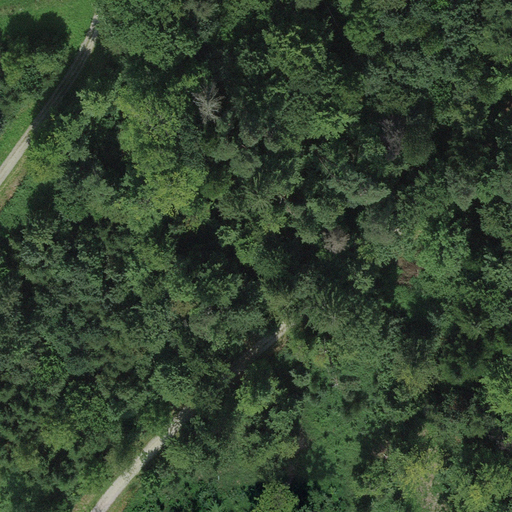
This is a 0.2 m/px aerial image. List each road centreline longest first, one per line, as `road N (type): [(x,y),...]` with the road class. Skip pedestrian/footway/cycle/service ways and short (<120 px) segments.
road 1 (track): [(101,511),(220,381),(511,129)]
road 2 (track): [(112,0),(99,47),(0,179)]
